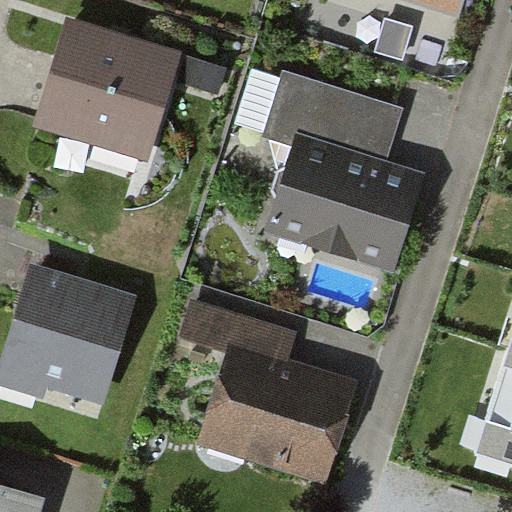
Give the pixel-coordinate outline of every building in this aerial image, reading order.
[(408,0),(458,15),(462,0),(408,0)] [(70,20),(36,128),(149,163),(174,83),(219,97),(228,69),(181,55),(120,35),(70,20)] [(413,28),(386,20),(377,50),(403,59),(413,28)] [(297,145),(269,231),(395,271),(426,173),(388,161),(405,110),(286,72),(266,135),(297,145)] [(36,268),(0,374),(0,387),(40,400),(45,385),(101,403),(135,301),(36,268)] [(225,355),(197,444),(325,485),(359,381),(287,358),(295,332),(192,299),(179,340),(225,355)] [(511,327),(474,453),(511,464),(511,327)] [(0,511),(32,511),(38,494),(0,483),(0,511)]
